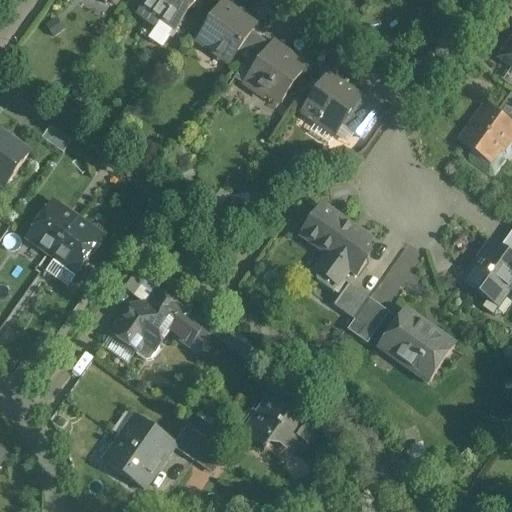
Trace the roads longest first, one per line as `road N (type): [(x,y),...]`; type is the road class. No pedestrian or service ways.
road 1 (residential): [(409,109),(261,0)]
road 2 (residential): [(0,382),(40,432),(62,511)]
road 3 (residential): [(481,0),(409,109)]
